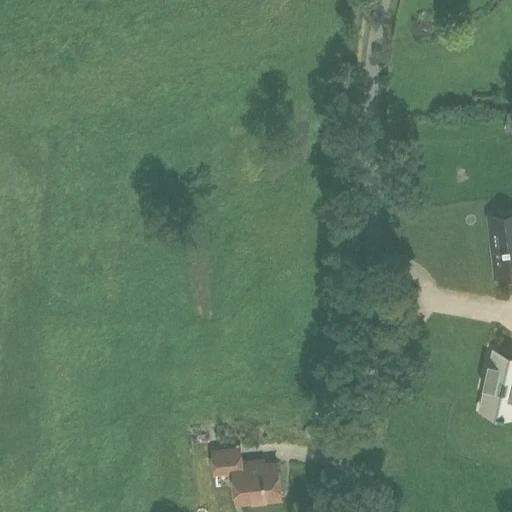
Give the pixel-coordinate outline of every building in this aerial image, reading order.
[(476,232),(482,199),(463,196),(457,229),(476,232)] [(511,213),(490,216),(497,273),(511,271),(511,213)] [(441,326),(470,330),(472,312),(463,311),(462,316),(442,314),(441,326)] [(511,343),(511,331),(498,331),(497,343),(511,343)] [(487,387),(482,408),(499,412),(499,413),(505,415),(506,413),(511,414),(511,354),(495,350),(492,362),(489,361),(484,382),(483,386),(487,387)] [(306,427),(305,437),(323,439),(324,428),(306,427)] [(241,462),(240,448),(213,451),(216,472),(235,470),(238,501),(282,496),(278,462),(254,464),(254,460),(241,462)] [(511,511),(511,459),(507,458),(499,511),(511,511)]
